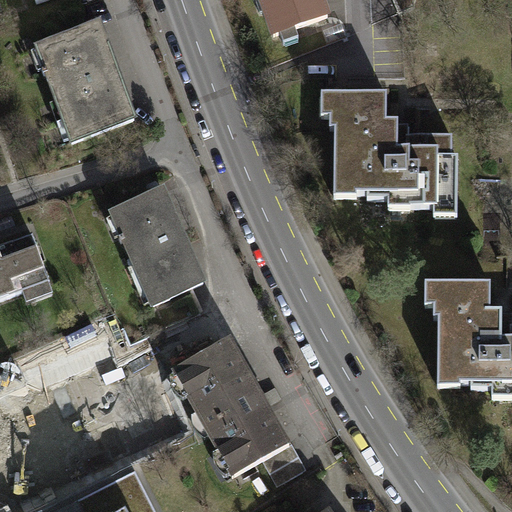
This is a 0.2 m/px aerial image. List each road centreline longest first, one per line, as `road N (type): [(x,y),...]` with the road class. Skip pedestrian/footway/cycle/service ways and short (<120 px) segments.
road 1 (secondary): [(435,511),(321,333),(251,183),(181,0)]
road 2 (residential): [(177,151),(243,304),(331,460)]
road 3 (residential): [(0,206),(177,151)]
road 4 (residential): [(122,0),(177,151)]
